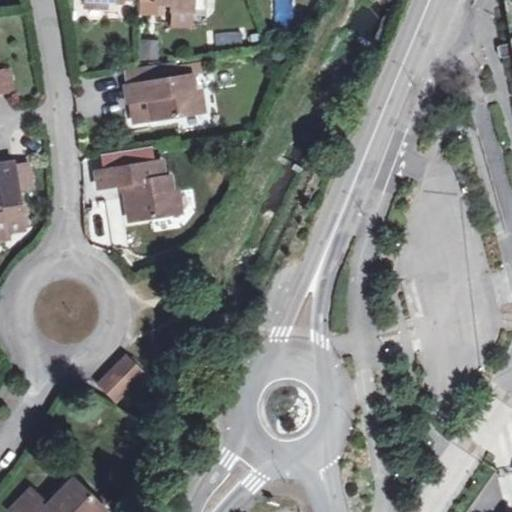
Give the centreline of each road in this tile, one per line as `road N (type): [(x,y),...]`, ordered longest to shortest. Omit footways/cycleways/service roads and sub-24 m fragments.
road 1 (tertiary): [(430,0),(291,367)]
road 2 (residential): [(47,0),(64,260)]
road 3 (residential): [(48,361),(82,361),(109,340),(115,324),(105,279),(64,260)]
road 4 (residential): [(64,260),(34,270),(15,296),(22,342),(48,361)]
